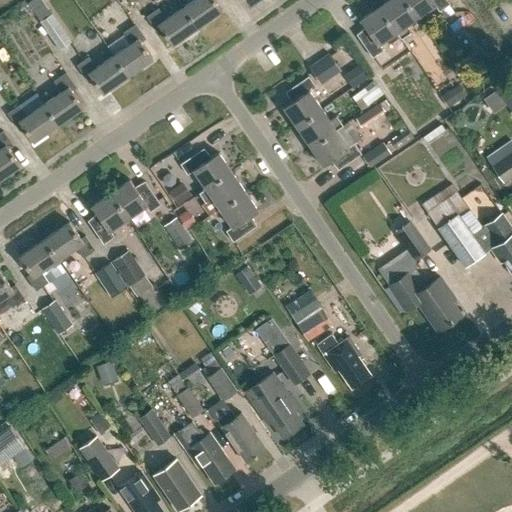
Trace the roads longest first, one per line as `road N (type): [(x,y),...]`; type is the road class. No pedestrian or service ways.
road 1 (residential): [(426,384),(212,72)]
road 2 (residential): [(0,221),(212,72)]
road 3 (unclassified): [(243,511),(426,384)]
road 4 (residential): [(212,72),(317,0)]
